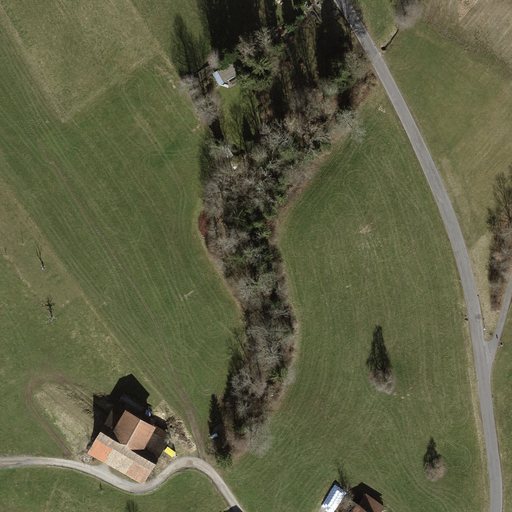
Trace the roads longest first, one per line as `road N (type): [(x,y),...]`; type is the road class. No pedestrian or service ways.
road 1 (tertiary): [(340,0),(448,211),(481,361)]
road 2 (unclassified): [(243,511),(228,486),(194,465),(137,489),(94,469),(0,464)]
road 3 (tertiary): [(481,361),(495,511)]
